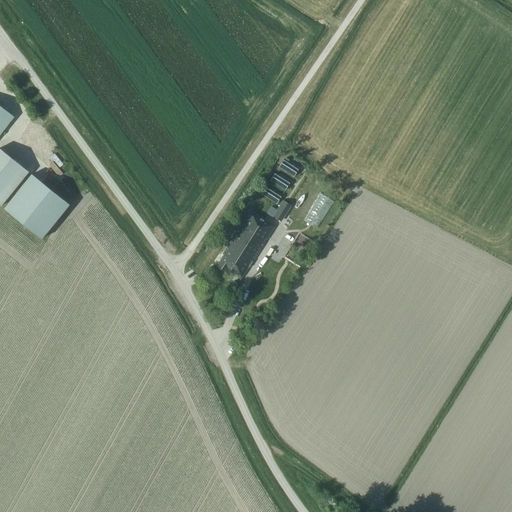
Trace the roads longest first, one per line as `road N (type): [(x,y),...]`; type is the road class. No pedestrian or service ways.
road 1 (unclassified): [(302,511),(187,289),(0,32)]
road 2 (unknown): [(215,349),(263,258),(310,205)]
